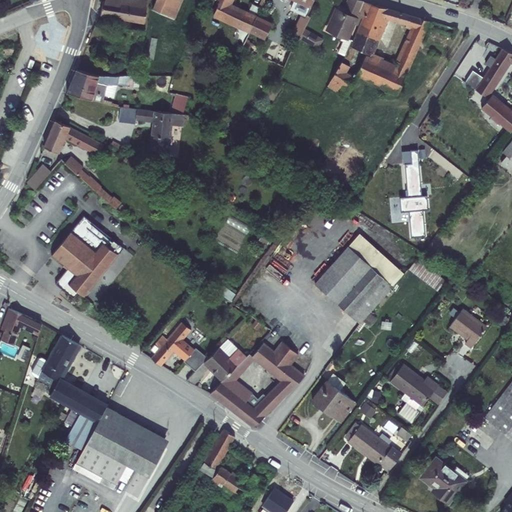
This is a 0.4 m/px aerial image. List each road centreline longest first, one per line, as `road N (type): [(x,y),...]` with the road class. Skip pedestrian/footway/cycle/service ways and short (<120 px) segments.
road 1 (tertiary): [(0,284),(378,511)]
road 2 (tertiary): [(0,203),(87,0)]
road 3 (tertiary): [(399,0),(511,41)]
